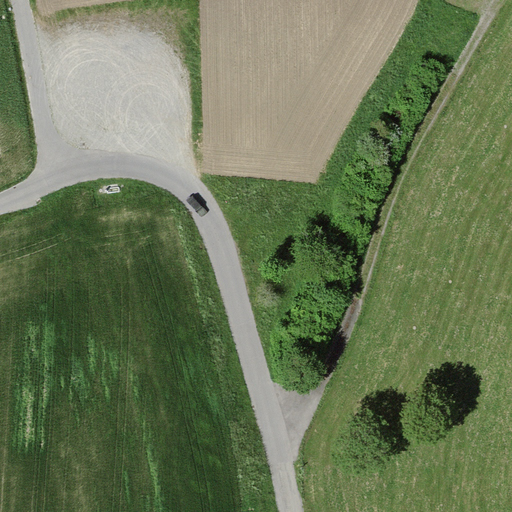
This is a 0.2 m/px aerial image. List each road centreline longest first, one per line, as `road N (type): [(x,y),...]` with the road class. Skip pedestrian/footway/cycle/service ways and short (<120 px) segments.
road 1 (track): [(294,511),(209,203),(157,162),(58,169),(26,0)]
road 2 (track): [(502,0),(415,138),(329,378),(273,427)]
